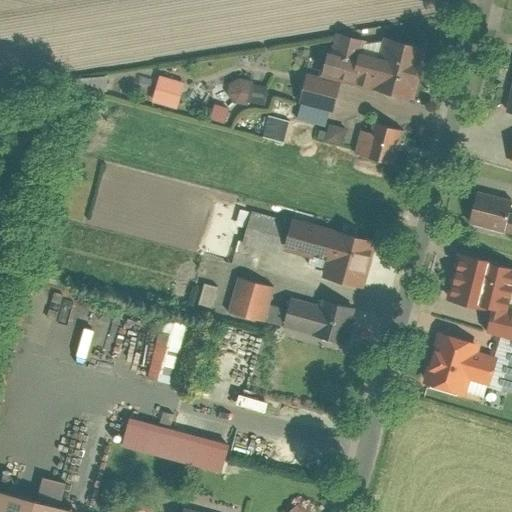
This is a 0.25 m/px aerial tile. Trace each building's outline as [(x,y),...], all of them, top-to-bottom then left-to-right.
[(363,35),(340,30),(335,52),(358,57),(359,51),(363,35)] [(424,44),(386,35),(381,56),(374,85),(412,94),(424,44)] [(335,52),(328,50),(322,73),(344,78),(352,80),(358,57),(335,52)] [(381,56),(359,51),(358,57),(352,80),(374,85),(381,56)] [(308,70),(302,97),(338,105),(344,78),(322,73),(308,70)] [(189,78),(163,71),(156,98),(182,104),(189,78)] [(273,81),(242,74),(237,96),(268,103),(273,81)] [(104,77),(88,77),(89,92),(105,91),(104,77)] [(224,122),(229,107),(214,102),(208,116),(224,122)] [(293,117),(271,111),(266,133),(288,139),(293,117)] [(403,124),(376,117),(374,126),(364,123),(358,149),(395,158),(403,124)] [(347,124),(323,118),(319,134),(342,140),(347,124)] [(511,201),(511,197),(479,189),(470,221),(504,230),(505,227),(509,211),(511,201)] [(255,206),(247,239),(289,249),(290,245),(298,216),(255,206)] [(339,226),(298,216),(290,245),(331,256),(339,226)] [(327,273),(368,283),(379,236),(339,226),(331,256),(327,273)] [(511,289),(511,263),(460,249),(448,294),(495,307),(507,310),(511,289)] [(277,282),(243,273),(234,307),(269,315),(273,299),(277,282)] [(201,282),(197,304),(215,307),(219,285),(201,282)] [(318,327),(325,302),(292,294),(289,303),(285,319),(318,327)] [(351,335),(359,304),(326,296),(325,302),(318,327),(351,335)] [(289,303),(273,299),(269,315),(285,319),(289,303)] [(499,332),(511,335),(511,311),(507,310),(495,307),(489,330),(499,332)] [(193,325),(165,317),(148,373),(176,382),(193,325)] [(440,329),(426,380),(469,391),(473,376),(480,348),(482,340),(440,329)] [(480,348),(473,376),(511,386),(511,335),(499,332),(494,352),(480,348)] [(174,431),(130,419),(123,444),(168,456),(174,431)] [(82,511),(83,508),(0,485),(0,511),(82,511)]
